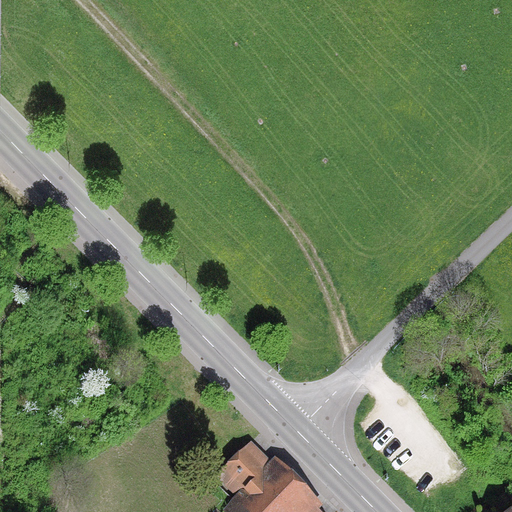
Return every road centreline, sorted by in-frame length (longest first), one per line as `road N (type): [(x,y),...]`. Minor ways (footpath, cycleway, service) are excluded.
road 1 (track): [(358,366),(298,227),(84,0)]
road 2 (secondary): [(0,130),(295,424)]
road 3 (unclassified): [(511,222),(295,424)]
road 4 (secondary): [(295,424),(382,511)]
